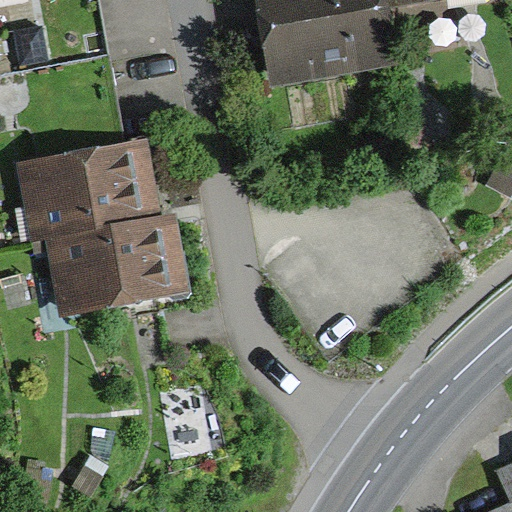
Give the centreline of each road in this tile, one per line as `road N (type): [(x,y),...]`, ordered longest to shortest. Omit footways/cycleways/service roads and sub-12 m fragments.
road 1 (residential): [(183,0),(234,291),(267,371),(375,471)]
road 2 (secondary): [(511,327),(453,379),(375,471)]
